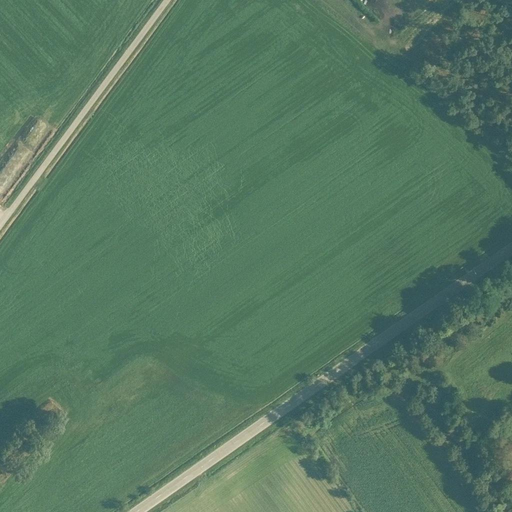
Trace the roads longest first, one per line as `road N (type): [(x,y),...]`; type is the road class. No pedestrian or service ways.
road 1 (tertiary): [(511,249),(133,511)]
road 2 (unclassified): [(0,221),(163,0)]
